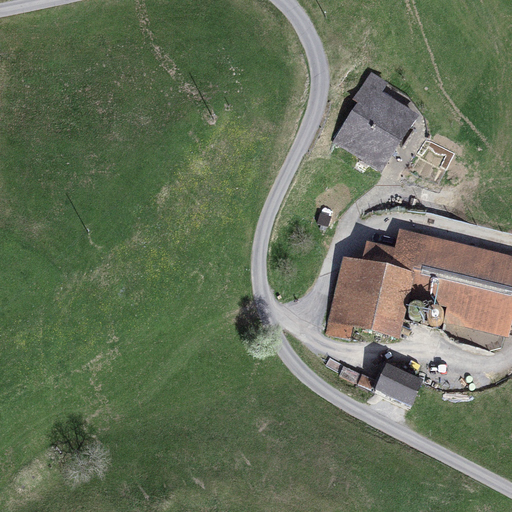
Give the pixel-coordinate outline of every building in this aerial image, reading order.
[(335,142),(378,170),(413,119),(379,96),(385,88),(370,78),(354,102),(359,106),(368,112),(360,123),(351,118),(335,142)] [(351,118),(360,123),(368,112),(359,106),(351,118)] [(327,228),(331,217),(322,215),(318,226),(327,228)] [(449,308),(446,321),(505,335),(511,307),(511,262),(404,237),(399,257),(394,276),(367,269),(347,265),(334,319),(356,324),(398,334),(407,298),(449,308)] [(367,269),(394,276),(399,257),(372,251),(367,269)] [(356,324),(334,319),(331,334),(353,339),(356,324)] [(372,394),(374,395),(386,369),(384,368),(372,394)] [(386,369),(374,395),(408,410),(420,384),(386,369)]
